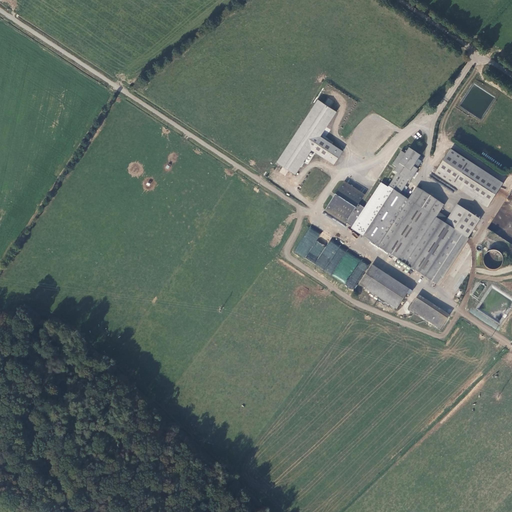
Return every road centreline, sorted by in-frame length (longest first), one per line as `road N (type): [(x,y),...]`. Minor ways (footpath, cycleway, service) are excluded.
road 1 (unclassified): [(511,345),(0,10)]
road 2 (unknown): [(434,114),(337,176),(322,201),(323,220)]
road 3 (unknown): [(434,114),(430,181),(486,216)]
